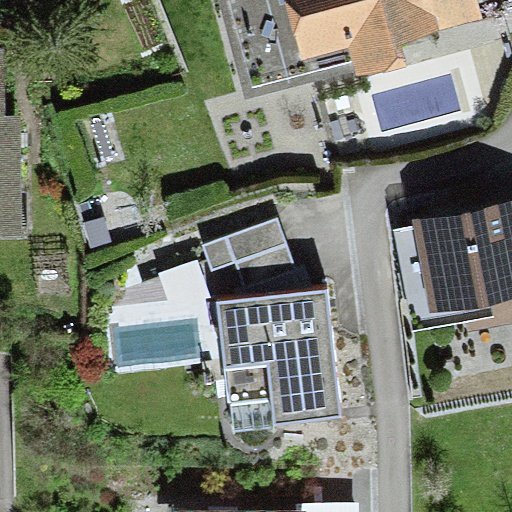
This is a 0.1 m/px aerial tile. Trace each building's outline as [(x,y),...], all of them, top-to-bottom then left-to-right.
[(467,1),(466,0),(225,0),(249,89),(399,48),(392,21),(467,1)] [(0,228),(15,228),(14,147),(0,146),(0,228)] [(511,203),(418,222),(432,295),(511,280),(511,203)] [(244,286),(296,267),(277,214),(202,242),(211,268),(235,259),(244,286)] [(273,414),(341,406),(327,282),(217,295),(224,360),(267,356),(273,414)]
